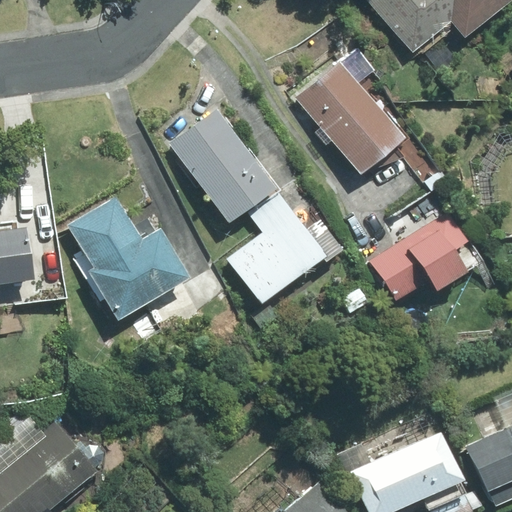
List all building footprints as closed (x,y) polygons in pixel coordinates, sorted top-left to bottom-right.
[(454,37),(496,0),(359,0),(405,52),(440,21),(454,37)] [(288,97),(350,174),(396,137),(333,61),(288,97)] [(162,143),(218,223),(239,208),(256,233),(219,258),(250,302),(314,259),(315,261),(333,249),(312,219),(298,229),(272,192),(273,191),(222,117),(218,120),(211,109),(162,143)] [(107,320),(180,277),(151,227),(133,238),(108,197),(61,225),(85,266),(77,271),(107,320)] [(364,261),(389,300),(417,282),(422,290),(454,270),(441,251),(459,240),(441,212),(364,261)] [(0,282),(22,280),(16,227),(0,229),(0,282)] [(357,287),(334,301),(343,316),(366,302),(357,287)] [(39,509),(87,469),(47,422),(35,432),(18,411),(0,425),(0,511),(31,511),(37,507),(39,509)] [(511,422),(457,447),(477,491),(511,475),(511,422)] [(434,433),(341,472),(358,511),(375,511),(453,479),(434,433)] [(338,511),(312,481),(276,511),(338,511)]
